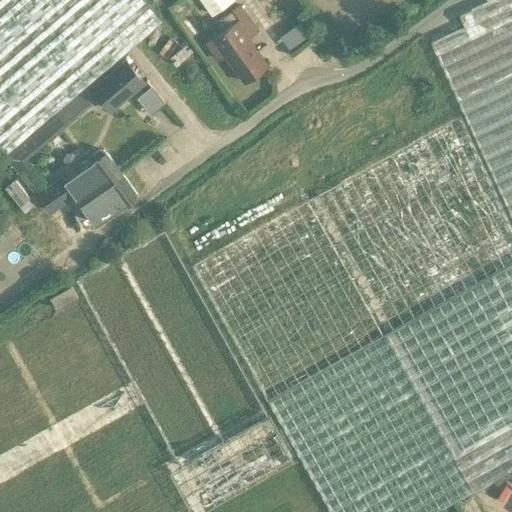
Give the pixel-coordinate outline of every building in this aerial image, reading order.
[(0,0),(0,146),(6,154),(162,22),(143,0),(0,0)] [(201,0),(211,15),(233,0),(232,0),(201,0)] [(511,0),(490,0),(460,15),(464,27),(433,42),(511,215),(511,0)] [(213,33),(215,36),(209,41),(221,57),(224,55),(244,82),(268,65),(248,38),(258,31),(239,4),(213,23),(218,29),(213,33)] [(284,47),(305,33),(297,20),(275,34),(284,47)] [(144,83),(126,62),(93,90),(111,111),(144,83)] [(145,113),(161,101),(148,84),(132,96),(145,113)] [(329,511),(432,511),(511,467),(511,229),(460,115),(192,265),(329,511)] [(74,194),(81,203),(122,173),(106,152),(65,182),(60,175),(36,193),(49,212),(74,194)] [(137,195),(122,173),(81,203),(95,223),(122,203),(123,205),(137,195)] [(53,218),(33,234),(51,257),(72,241),(53,218)] [(78,296),(72,285),(51,297),(57,308),(78,296)]
